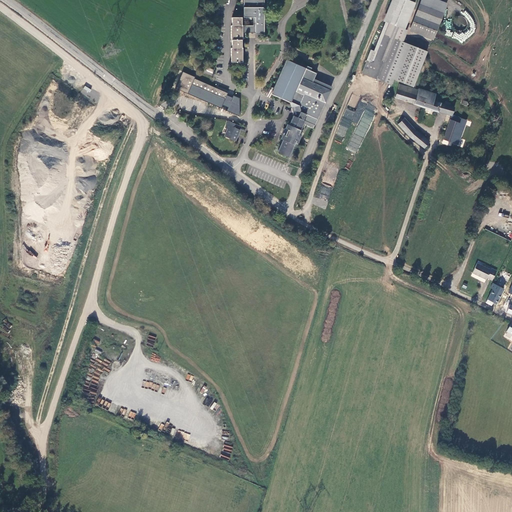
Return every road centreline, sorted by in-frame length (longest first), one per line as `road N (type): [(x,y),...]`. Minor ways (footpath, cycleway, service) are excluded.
road 1 (track): [(31,511),(45,489),(42,443),(146,122),(0,8)]
road 2 (unclassified): [(391,263),(302,223),(10,0)]
road 3 (unclassified): [(391,263),(441,119)]
road 4 (unclassified): [(511,319),(391,263)]
